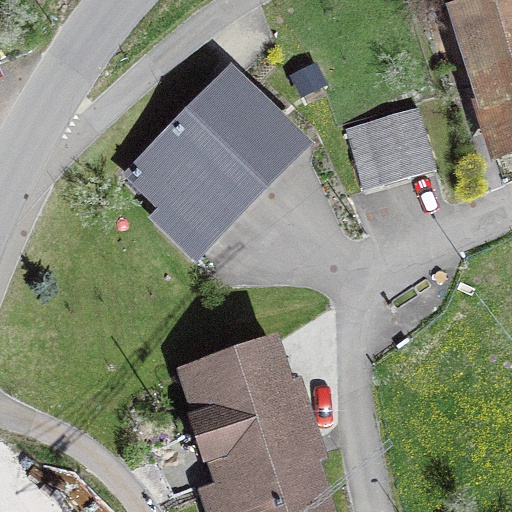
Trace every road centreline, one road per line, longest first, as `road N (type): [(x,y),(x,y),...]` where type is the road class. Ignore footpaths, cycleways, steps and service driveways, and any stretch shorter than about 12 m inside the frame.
road 1 (residential): [(389,511),(353,348),(362,307),(381,277),(461,228),(511,211)]
road 2 (residential): [(9,171),(236,0)]
road 3 (tertiary): [(120,0),(99,21),(9,171)]
